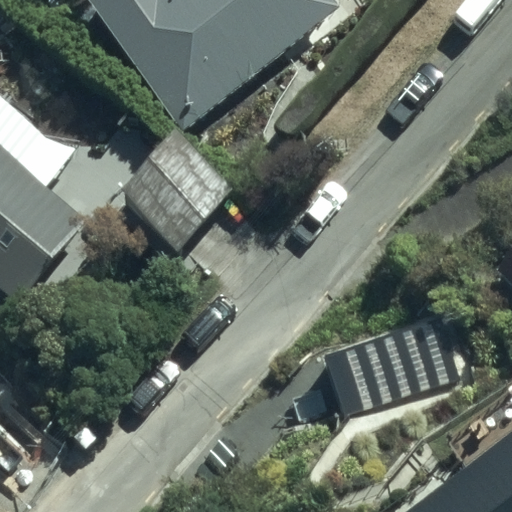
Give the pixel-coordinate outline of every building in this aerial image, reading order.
[(330,14),(318,0),(157,0),(152,5),(148,0),(79,0),(66,12),(180,144),(330,14)] [(0,302),(11,312),(83,224),(44,191),(63,167),(0,120),(0,302)] [(128,178),(102,208),(170,263),(220,202),(161,153),(136,184),(128,178)] [(511,242),(475,282),(511,313),(511,242)] [(440,319),(320,358),(340,419),(460,381),(440,319)] [(511,511),(511,427),(404,511),(511,511)]
